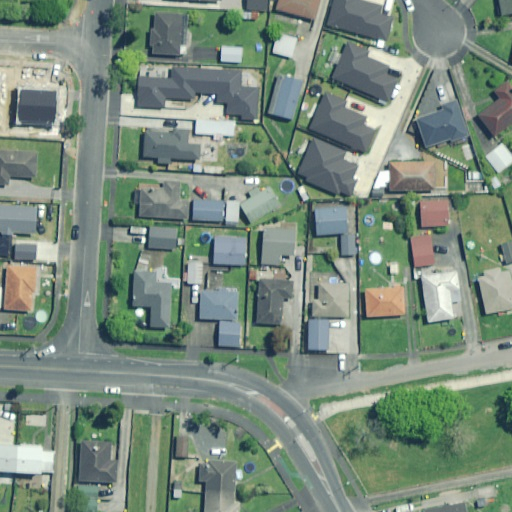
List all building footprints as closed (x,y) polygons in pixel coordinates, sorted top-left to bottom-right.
[(269,0),(262,0),(252,0),(251,12),(269,13),(269,0)] [(277,0),(274,11),(315,22),(320,0),(277,0)] [(511,0),(498,0),(501,17),(511,15),(511,0)] [(361,15),(343,8),(330,42),(352,50),(348,60),(362,66),(376,29),(358,22),(361,15)] [(152,56),(184,58),(186,16),(154,15),(152,56)] [(298,41),(278,35),(272,54),(292,60),(298,41)] [(241,50),(222,49),(221,63),(241,64),(241,50)] [(348,63),(318,55),(310,85),(328,90),(331,81),(342,84),(348,63)] [(193,99),(194,72),(149,70),(147,111),(181,113),(182,98),(193,99)] [(302,84),(278,78),(268,115),(292,122),(302,84)] [(511,125),(511,89),(507,83),(493,93),(499,101),(478,117),(494,139),(511,125)] [(391,92),(379,87),(370,107),(363,104),(355,121),(367,126),(360,142),(374,148),(381,132),(388,135),(407,94),(393,87),(391,92)] [(42,110),(1,89),(0,89),(0,120),(29,136),(42,110)] [(334,108),(337,95),(324,93),(322,105),(334,108)] [(467,139),(456,103),(442,107),(443,112),(417,120),(425,149),(450,141),(451,144),(467,139)] [(222,108),(198,107),(196,135),(234,137),(235,114),(221,113),(222,108)] [(187,143),(188,130),(174,130),(174,135),(144,134),(143,159),(157,159),(157,165),(169,166),(170,161),(200,162),(201,144),(187,143)] [(358,139),(343,132),(332,156),(347,163),(358,139)] [(511,163),(511,158),(501,145),(485,158),(498,175),(511,163)] [(36,180),(37,152),(0,150),(0,186),(9,187),(9,179),(36,180)] [(434,192),(434,164),(389,164),(389,192),(434,192)] [(468,172),(467,182),(482,182),(482,172),(468,172)] [(163,186),(135,184),(134,206),(139,207),(138,218),(188,220),(188,202),(179,202),(180,182),(164,182),(163,186)] [(240,207),(251,225),(281,206),(270,189),(240,207)] [(224,203),(193,201),(193,221),(223,223),(224,203)] [(448,227),(447,202),(420,204),(421,228),(448,227)] [(238,204),(227,204),(226,223),(237,223),(238,204)] [(37,209),(0,206),(0,234),(35,236),(37,209)] [(347,236),(346,209),(315,210),(316,237),(347,236)] [(176,230),(149,229),(148,249),(175,251),(176,230)] [(295,232),(264,230),(262,266),(279,267),(280,257),(294,258),(295,232)] [(434,267),(431,236),(411,238),(414,268),(434,267)] [(354,237),(341,238),(342,257),(354,256),(354,237)] [(247,240),(215,238),(213,265),(245,267),(247,240)] [(511,263),(511,243),(500,247),(506,266),(511,263)] [(35,245),(14,244),(13,256),(34,257),(35,245)] [(202,259),(188,258),(187,285),(201,285),(202,259)] [(38,269),(3,267),(2,289),(0,288),(0,319),(16,321),(17,313),(32,313),(32,296),(36,296),(38,269)] [(480,273),(481,278),(475,280),(485,317),(511,309),(511,284),(509,271),(502,273),(501,268),(480,273)] [(258,271),(248,270),(247,282),(257,283),(258,271)] [(158,272),(134,272),(133,307),(150,308),(150,328),(170,329),(171,284),(157,283),(158,272)] [(460,302),(456,273),(421,278),(427,324),(452,320),(450,303),(460,302)] [(292,282),(259,281),(256,325),(280,326),(281,301),(291,301),(292,282)] [(348,286),(319,285),(318,302),(313,302),(313,321),(309,321),(308,351),(328,352),(329,319),(347,319),(348,286)] [(405,317),(403,288),(365,290),(367,319),(405,317)] [(235,324),(237,293),(202,290),(200,320),(220,322),(218,347),(239,349),(241,324),(235,324)] [(45,413),(45,403),(32,402),(32,413),(45,413)] [(190,438),(176,438),(176,459),(189,459),(190,438)] [(111,443),(81,442),(79,483),(115,484),(116,462),(110,461),(111,443)] [(0,472),(41,475),(41,472),(52,473),(53,453),(41,453),(41,447),(0,445),(0,472)] [(237,463),(201,461),(200,484),(206,484),(204,511),(238,511),(239,505),(235,504),(237,463)] [(98,488),(77,487),(76,507),(96,508),(98,488)]
